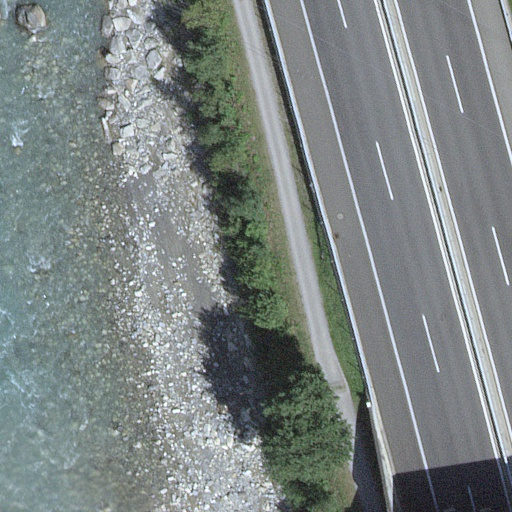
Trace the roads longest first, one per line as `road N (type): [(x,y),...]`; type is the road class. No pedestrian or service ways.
road 1 (motorway): [(333,0),(467,511)]
road 2 (track): [(254,0),(296,135),(383,511)]
road 3 (motorway): [(511,316),(427,0)]
